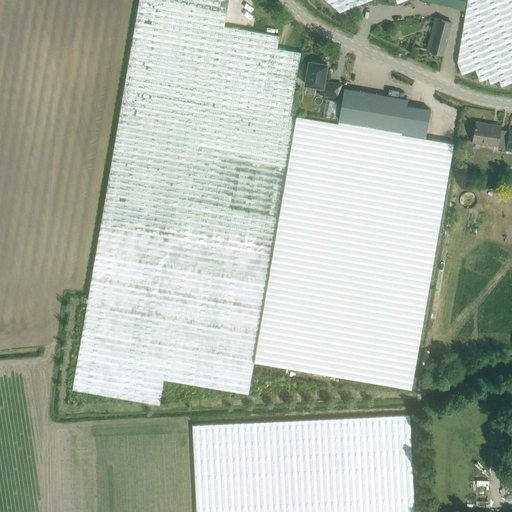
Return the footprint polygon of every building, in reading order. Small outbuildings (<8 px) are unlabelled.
[(139,0),(72,390),(159,405),(160,398),(164,379),(248,394),(296,116),(290,115),(291,110),(301,52),(277,48),(279,35),(264,33),(266,20),(260,19),(252,17),(253,12),(255,0),(139,0)] [(511,0),(325,0),(340,12),(371,0),(396,0),(396,1),(397,4),(406,0),(467,0),(457,62),(462,74),(475,69),(480,81),(488,78),(491,84),(499,80),(501,86),(511,82),(511,0)] [(426,0),(456,7),(464,9),(466,0),(426,0)] [(427,49),(444,54),(449,35),(452,22),(435,18),(427,49)] [(327,64),(310,61),(305,86),(321,88),(321,95),(340,97),(342,84),(324,81),(327,64)] [(344,88),(338,120),(401,131),(401,133),(426,137),(431,109),(407,105),(408,99),(344,88)] [(452,106),(438,107),(440,122),(453,121),(452,106)] [(296,116),(254,363),(412,390),(454,142),(426,137),(401,133),(401,131),(338,120),(338,123),(296,116)] [(498,145),(500,129),(488,127),(489,124),(476,122),(473,141),(498,145)] [(444,133),(449,129),(445,123),(439,128),(444,133)] [(414,511),(409,414),(372,416),(194,424),(198,511),(414,511)]
